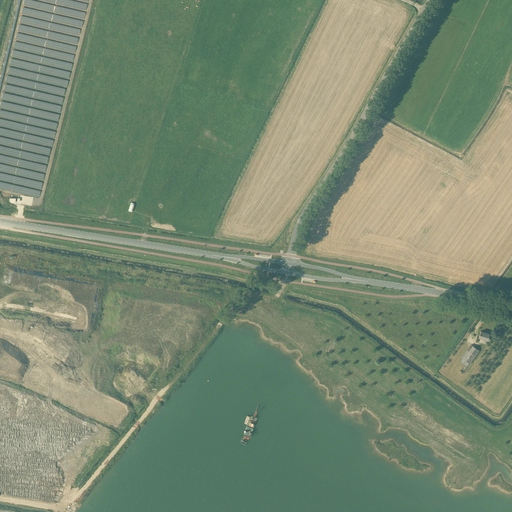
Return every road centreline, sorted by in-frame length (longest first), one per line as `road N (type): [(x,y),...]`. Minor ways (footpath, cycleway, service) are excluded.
road 1 (unclassified): [(288,263),(302,214),(429,0)]
road 2 (tertiary): [(210,254),(0,223)]
road 3 (tertiary): [(511,306),(367,281)]
